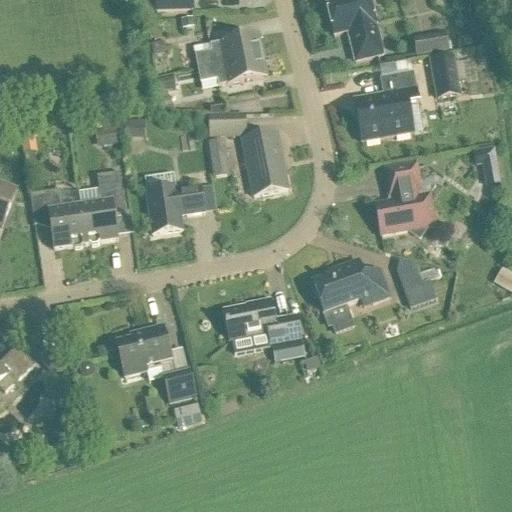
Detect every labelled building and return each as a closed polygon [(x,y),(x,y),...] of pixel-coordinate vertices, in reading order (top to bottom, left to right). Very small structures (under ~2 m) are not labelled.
[(155,0),(156,17),(194,16),(193,0),(155,0)] [(348,37),(355,67),(383,60),(368,0),(367,0),(326,10),(333,40),(348,37)] [(192,22),(181,24),(183,34),(194,32),(192,22)] [(413,44),(416,63),(448,57),(445,38),(413,44)] [(211,55),(194,58),(197,73),(263,60),(259,39),(209,48),(211,55)] [(157,49),(151,50),(153,58),(158,57),(166,56),(164,47),(157,49)] [(263,60),(197,73),(200,87),(216,84),(218,91),(267,81),(263,60)] [(432,67),(439,102),(459,98),(452,63),(432,67)] [(358,126),(362,147),(413,138),(408,112),(418,110),(412,78),(381,84),(384,99),(356,104),(360,125),(358,126)] [(162,84),(158,85),(161,97),(163,97),(176,94),(174,81),(162,84)] [(165,105),(159,106),(160,115),(166,114),(173,112),(171,104),(165,105)] [(246,119),(209,121),(209,144),(246,143),(246,119)] [(125,128),(125,144),(146,144),(146,128),(125,128)] [(116,132),(95,135),(97,152),(118,149),(116,132)] [(34,134),(20,135),(21,145),(22,152),(36,150),(36,142),(34,134)] [(287,195),(276,138),(242,145),(253,202),(287,195)] [(225,145),(208,147),(211,164),(227,161),(225,145)] [(495,153),(473,156),(476,172),(482,171),(484,179),(499,177),(495,153)] [(422,201),(416,169),(384,174),(389,200),(393,200),(394,206),(375,209),(381,240),(408,235),(419,243),(427,232),(435,230),(430,199),(422,201)] [(101,207),(80,210),(86,250),(89,250),(92,252),(98,251),(100,248),(118,245),(114,219),(125,217),(120,177),(97,181),(101,207)] [(0,231),(2,232),(17,195),(0,188),(0,231)] [(177,196),(176,192),(146,197),(152,240),(183,236),(181,222),(204,218),(201,193),(177,196)] [(86,250),(80,210),(64,213),(61,195),(30,199),(35,231),(50,228),(54,255),(72,252),(75,254),(81,253),(83,251),(86,250)] [(364,281),(358,265),(338,272),(340,276),(313,286),(324,318),(362,304),(364,311),(390,301),(380,275),(364,281)] [(511,279),(503,294),(511,298),(511,279)] [(403,295),(403,296),(406,303),(410,315),(437,306),(432,293),(431,290),(430,286),(421,289),(403,295)] [(253,309),(223,315),(229,347),(232,346),(235,360),(270,353),(270,351),(272,350),(302,344),(297,320),(275,324),(272,304),(252,308),(253,309)] [(172,366),(163,331),(131,339),(132,344),(116,348),(125,383),(147,377),(146,372),(161,368),(164,383),(170,408),(196,401),(189,377),(175,380),(172,366)] [(0,393),(5,399),(15,390),(34,371),(17,352),(0,367),(0,393)] [(198,410),(174,416),(176,425),(200,419),(198,410)]
